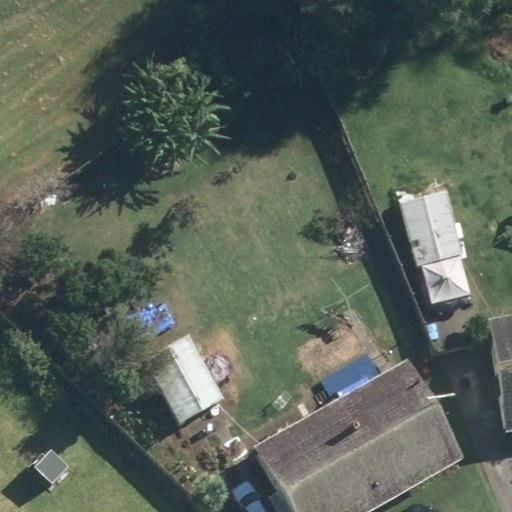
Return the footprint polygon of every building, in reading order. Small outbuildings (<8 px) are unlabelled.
[(453,198),(394,210),(406,266),(465,254),(453,198)] [(511,321),(488,325),(507,441),(511,439),(511,321)] [(227,399),(192,339),(144,367),(178,427),(227,399)] [(410,364),(257,448),(292,511),(380,511),(465,465),(410,364)] [(46,442),(15,476),(45,504),(76,470),(46,442)]
